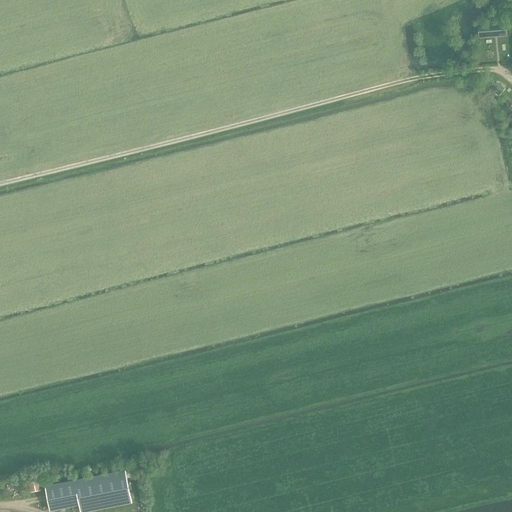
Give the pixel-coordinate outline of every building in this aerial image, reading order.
[(499,34),(498,23),(495,23),(481,24),(482,35),(497,34),(499,34)] [(499,95),(504,89),(496,82),(491,89),(499,95)] [(82,511),(132,502),(125,470),(46,486),(51,510),(80,504),(82,511)] [(136,474),(140,499),(145,498),(141,474),(136,474)] [(29,483),(31,492),(40,491),(38,481),(29,483)]
